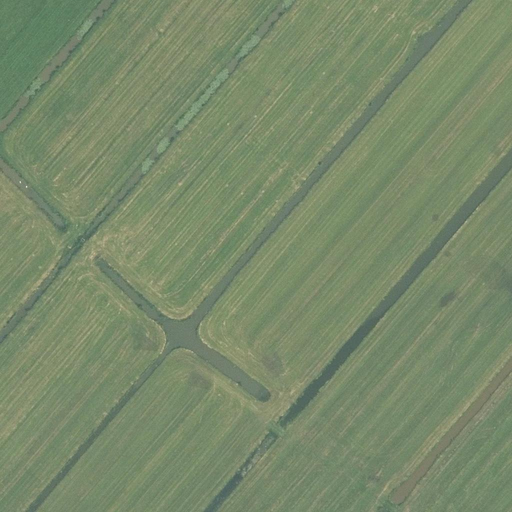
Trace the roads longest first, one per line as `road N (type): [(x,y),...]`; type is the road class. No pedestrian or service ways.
road 1 (track): [(397,511),(190,366)]
road 2 (track): [(511,381),(403,511)]
